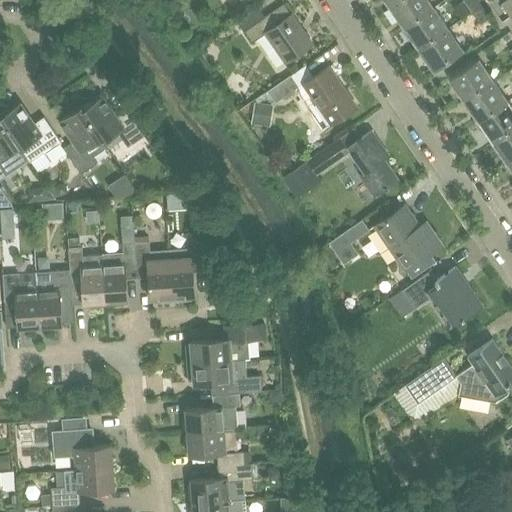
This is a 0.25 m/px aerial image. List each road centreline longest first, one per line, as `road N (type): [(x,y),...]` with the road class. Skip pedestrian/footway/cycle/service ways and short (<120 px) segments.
road 1 (residential): [(330,0),(511,263)]
road 2 (residential): [(161,511),(158,466),(135,445),(130,373),(117,362)]
road 3 (residential): [(117,362),(105,350),(31,356),(0,391)]
